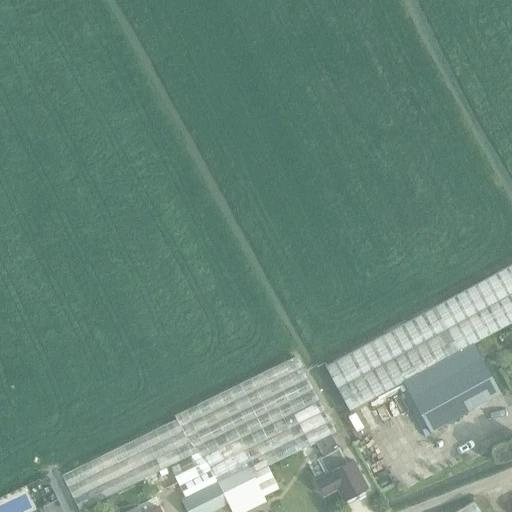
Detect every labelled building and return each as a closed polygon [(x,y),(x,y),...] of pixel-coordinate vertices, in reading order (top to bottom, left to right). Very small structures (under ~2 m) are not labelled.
[(511,265),(324,368),(348,413),(403,385),(429,433),(499,395),(473,346),(511,324),(511,265)] [(293,357),(173,416),(176,421),(184,438),(197,453),(210,467),(227,506),(229,511),(245,511),(265,502),(263,498),(270,494),(276,491),(267,467),(315,443),(331,435),(335,433),(293,357)] [(117,449),(61,476),(78,511),(169,468),(197,453),(184,438),(176,421),(117,449)] [(338,448),(331,435),(315,443),(322,456),(317,459),(325,475),(314,480),(322,498),(333,492),(336,491),(343,504),(352,499),(357,500),(363,497),(364,493),(367,491),(352,461),(346,464),(338,448)] [(210,470),(178,486),(184,497),(180,499),(186,511),(213,511),(227,506),(210,470)] [(63,511),(57,499),(42,506),(44,511),(63,511)] [(142,511),(137,502),(115,511),(160,511),(158,507),(147,511),(142,511)] [(456,511),(478,511),(473,503),(456,511)]
